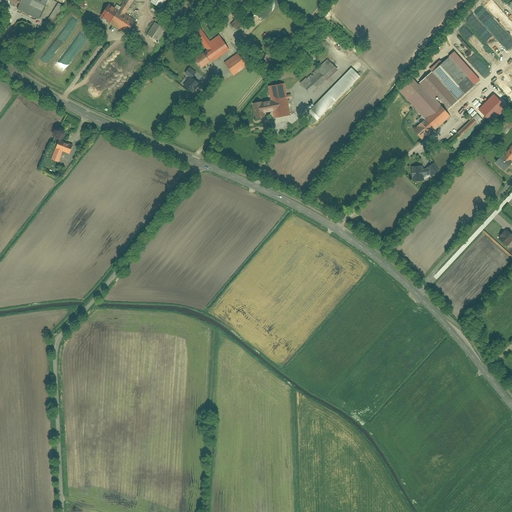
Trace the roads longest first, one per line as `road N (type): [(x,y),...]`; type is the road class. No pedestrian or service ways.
road 1 (tertiary): [(202,164),(309,212),(355,243),(416,293),(511,406)]
road 2 (residential): [(61,511),(58,338),(202,164)]
road 3 (tertiary): [(0,63),(90,117),(202,164)]
